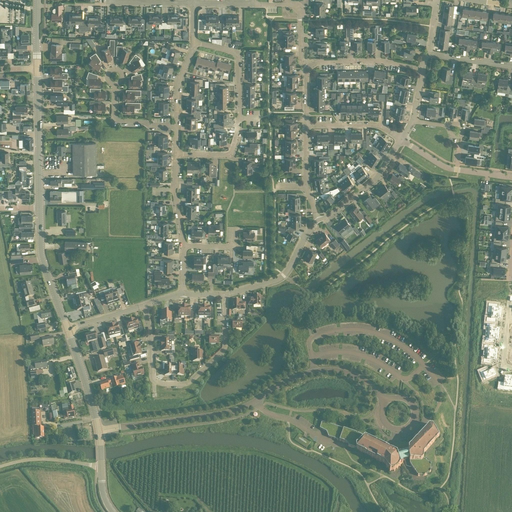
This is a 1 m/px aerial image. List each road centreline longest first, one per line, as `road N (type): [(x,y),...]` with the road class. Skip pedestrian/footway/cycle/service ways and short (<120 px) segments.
road 1 (residential): [(144,305),(151,374),(161,384),(187,384),(224,349),(225,294)]
road 2 (unclassified): [(98,431),(256,400)]
road 3 (tertiary): [(39,207),(37,68)]
road 4 (residential): [(225,294),(284,275),(323,219)]
road 5 (tertiary): [(67,329),(40,252),(39,207)]
